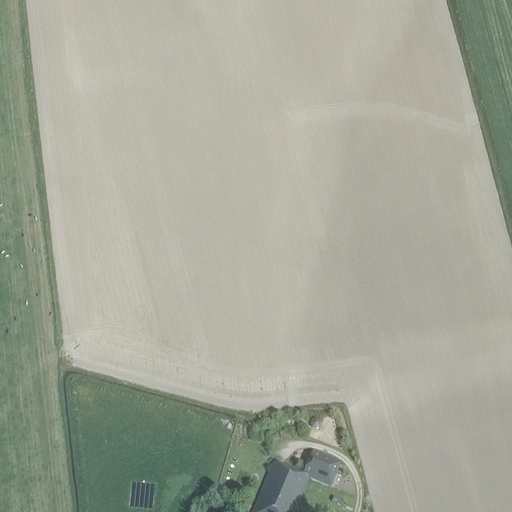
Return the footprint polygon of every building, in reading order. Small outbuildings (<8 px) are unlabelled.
[(311,428),(314,430),(318,428),(319,425),(318,421),(314,420),(311,422),(310,425),(311,428)] [(293,511),(306,483),(308,478),(330,488),(334,477),(340,463),(313,452),(303,476),(273,464),(252,511),(293,511)] [(236,463),(232,474),(239,476),(243,465),(236,463)] [(347,482),(342,480),(338,489),(343,491),(347,482)] [(331,503),(343,509),(345,505),(333,499),(331,503)]
